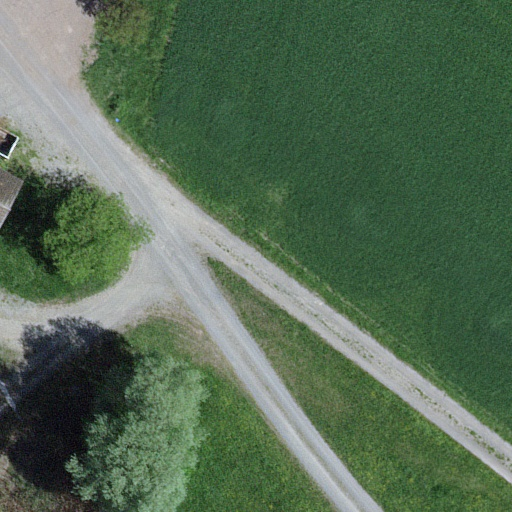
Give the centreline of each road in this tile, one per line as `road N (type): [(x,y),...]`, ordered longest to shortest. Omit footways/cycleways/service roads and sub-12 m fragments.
road 1 (track): [(511,482),(17,84),(0,47)]
road 2 (track): [(364,511),(17,84)]
